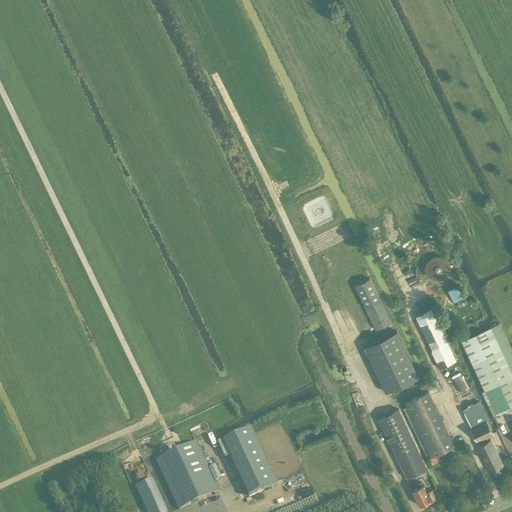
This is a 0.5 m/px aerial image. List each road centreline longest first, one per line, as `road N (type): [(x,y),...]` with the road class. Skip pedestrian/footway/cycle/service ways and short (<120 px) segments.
road 1 (track): [(0,83),(167,433),(151,457),(174,511)]
road 2 (track): [(377,428),(178,0)]
